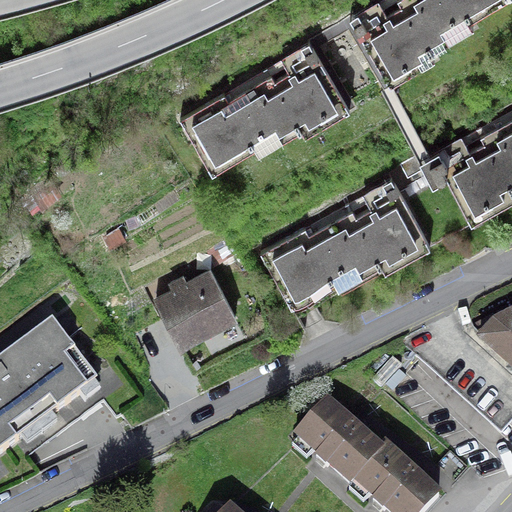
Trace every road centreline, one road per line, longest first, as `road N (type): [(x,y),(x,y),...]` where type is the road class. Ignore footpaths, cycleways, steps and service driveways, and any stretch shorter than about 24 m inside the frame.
road 1 (residential): [(511,263),(4,511)]
road 2 (motorway): [(0,87),(224,0)]
